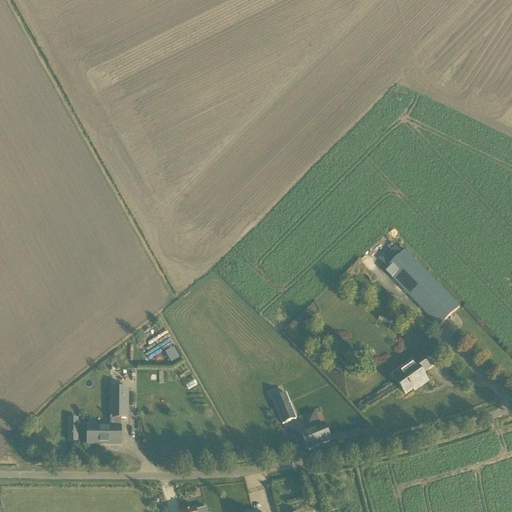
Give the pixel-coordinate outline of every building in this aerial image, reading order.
[(406,251),(402,254),(387,268),(385,270),(424,311),(432,320),(439,327),(459,307),(452,300),(444,292),(444,291),(406,251)] [(419,388),(428,382),(422,374),(434,365),(426,353),(392,376),(405,395),(418,386),(419,388)] [(121,445),(121,419),(128,419),(128,388),(110,388),(110,397),(110,427),(87,427),(87,445),(96,445),(96,442),(108,443),(108,445),(121,445)] [(296,419),(286,394),(273,400),(283,424),(296,419)] [(313,428),(302,433),(308,450),(331,440),(324,424),(313,428)] [(78,442),(78,425),(68,425),(67,442),(78,442)]
